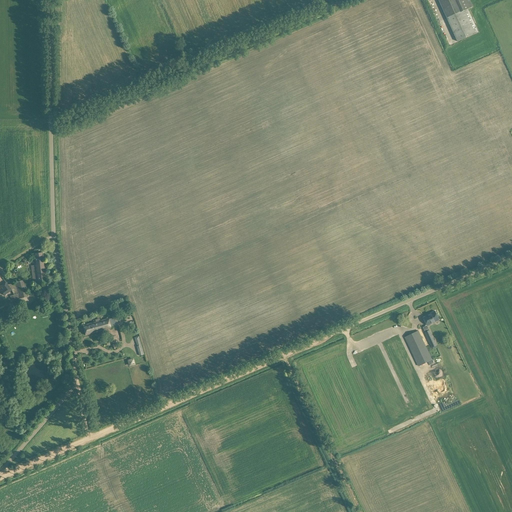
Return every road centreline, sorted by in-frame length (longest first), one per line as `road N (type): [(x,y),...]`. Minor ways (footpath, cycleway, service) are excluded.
road 1 (unclassified): [(0,470),(74,375),(52,199),(47,0)]
road 2 (track): [(345,0),(50,126)]
road 3 (unclassified): [(294,350),(511,257)]
road 4 (track): [(86,438),(284,354)]
road 5 (track): [(284,354),(358,511)]
